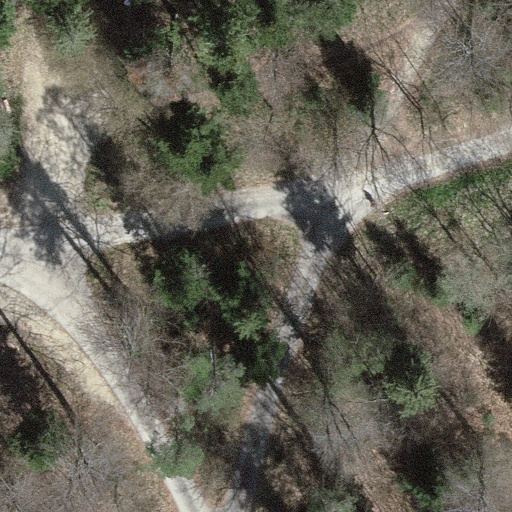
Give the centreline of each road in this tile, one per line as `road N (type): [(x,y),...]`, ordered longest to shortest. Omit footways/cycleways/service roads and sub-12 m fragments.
road 1 (track): [(451,0),(350,193),(0,244)]
road 2 (unclassified): [(238,511),(276,361),(308,270),(350,193)]
road 3 (track): [(12,243),(104,337),(193,511)]
road 4 (unclassified): [(511,135),(350,193)]
